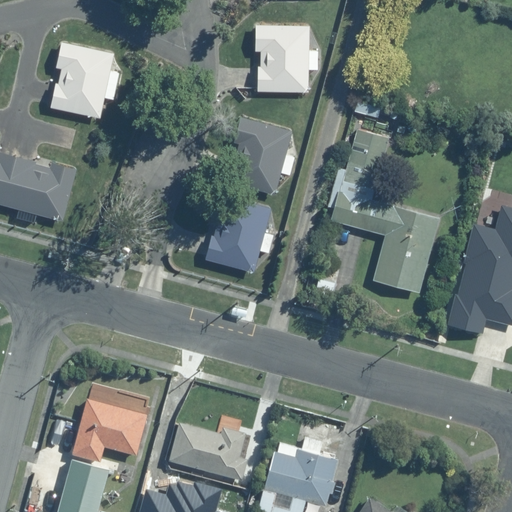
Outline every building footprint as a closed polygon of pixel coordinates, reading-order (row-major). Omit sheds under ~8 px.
[(331,39),(279,23),(272,46),(278,48),(273,65),(269,64),(263,85),(313,100),(331,39)] [(58,41),(52,67),(58,69),(55,85),(51,84),(46,107),(97,119),(112,53),(58,41)] [(361,89),(355,110),(385,117),(390,97),(361,89)] [(307,126),(255,111),(249,132),(254,134),(249,152),(245,150),(238,173),(289,187),(307,126)] [(0,189),(10,155),(0,151),(0,189)] [(0,205),(57,222),(72,170),(50,163),(48,169),(31,165),(32,161),(10,155),(0,189),(0,205)] [(375,189),(342,179),(330,217),(384,234),(371,277),(419,293),(442,221),(372,201),(375,189)] [(286,202),(234,187),(228,209),(234,211),(228,228),(224,227),(218,249),(268,264),(286,202)] [(511,210),(502,208),(497,230),(474,225),(449,326),(481,334),(485,316),(511,322),(511,210)] [(146,410),(86,395),(71,451),(100,459),(104,445),(135,453),(146,410)] [(223,430),(177,420),(168,461),(242,477),(247,456),(241,455),(246,430),(223,425),(223,430)] [(278,447),(274,446),(259,507),(281,511),(304,511),(307,500),(327,505),(338,459),(321,455),(326,438),(305,433),(302,446),(279,440),(278,447)] [(109,467),(72,458),(67,483),(104,492),(109,467)] [(214,478),(209,493),(225,498),(230,484),(214,478)] [(398,511),(370,494),(358,511),(398,511)]
